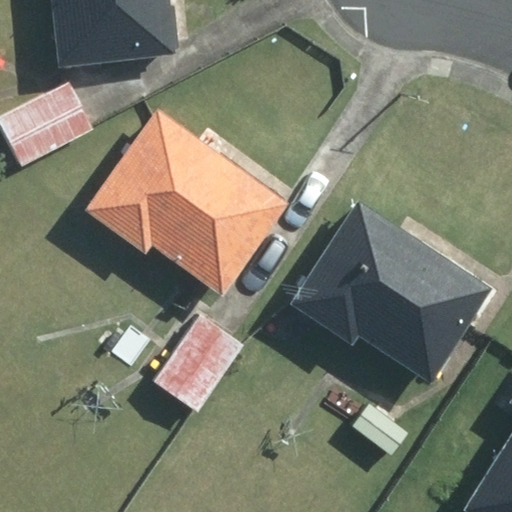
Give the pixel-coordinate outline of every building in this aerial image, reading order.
[(149,0),(30,0),(37,66),(155,55),(149,0)] [(0,111),(0,152),(6,163),(79,124),(56,81),(0,111)] [(264,202),(139,112),(68,212),(121,250),(126,242),(198,294),(264,202)] [(466,291),(337,206),(270,309),(324,344),(329,336),(404,387),(466,291)] [(138,386),(178,412),(226,339),(186,313),(138,386)] [(127,368),(145,337),(117,321),(97,351),(127,368)] [(438,509),(442,511),(511,511),(511,373),(492,403),(504,411),(438,509)] [(348,431),(369,448),(393,417),(370,402),(348,431)]
